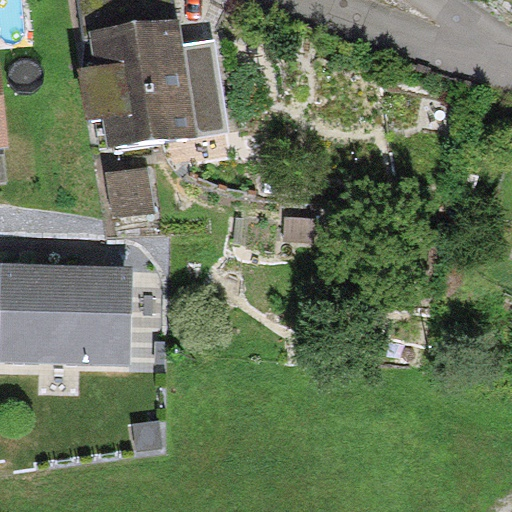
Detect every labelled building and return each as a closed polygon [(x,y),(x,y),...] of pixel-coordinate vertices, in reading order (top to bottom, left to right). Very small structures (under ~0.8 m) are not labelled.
[(79,0),(85,38),(93,37),(180,23),(198,31),(211,0),(79,0)] [(104,118),(108,149),(222,132),(211,64),(209,47),(184,50),(180,23),(93,37),(99,81),(85,83),(90,120),(104,118)] [(10,149),(0,52),(0,51),(0,180),(7,180),(4,150),(10,149)] [(148,169),(108,175),(114,219),(154,213),(148,169)] [(305,224),(283,224),(284,249),(305,249),(305,224)] [(3,269),(1,367),(130,370),(133,273),(88,272),(3,269)]
